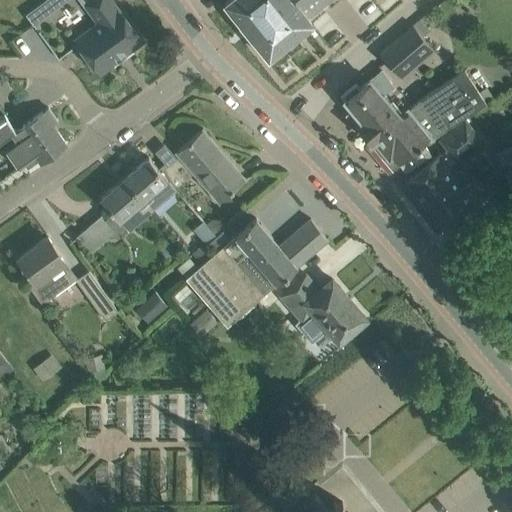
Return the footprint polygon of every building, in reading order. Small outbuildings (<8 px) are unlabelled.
[(45,0),(42,0),(26,13),(34,24),(52,10),(45,0)] [(82,0),(101,25),(79,41),(76,38),(76,39),(99,71),(142,39),(112,0),(82,0)] [(226,0),(224,2),(268,57),(313,22),(307,14),(295,0),(226,0)] [(295,0),(307,14),(324,0),(295,0)] [(379,52),(402,77),(435,49),(412,23),(379,52)] [(357,124),(389,162),(395,157),(406,170),(431,152),(424,143),(440,130),(486,101),(464,67),(426,92),(400,114),(389,101),(390,100),(384,93),(393,84),(382,68),(360,86),(356,82),(341,93),(360,116),(357,119),(357,124)] [(38,159),(40,161),(67,143),(52,123),(57,119),(48,107),(17,128),(6,112),(0,116),(0,143),(2,142),(19,166),(25,162),(27,166),(38,159)] [(406,179),(445,229),(480,201),(450,164),(482,139),(464,117),(438,136),(447,147),(406,179)] [(174,168),(184,180),(195,171),(219,200),(246,177),(245,176),(244,176),(203,129),(204,129),(203,127),(175,151),(177,152),(177,151),(179,154),(168,163),(173,169),(174,168)] [(149,156),(125,177),(153,209),(184,180),(173,169),(168,163),(161,170),(149,156)] [(113,211),(105,219),(120,236),(153,209),(125,177),(101,197),(113,211)] [(186,276),(203,296),(272,236),(255,217),(236,233),(228,224),(209,241),(216,250),(186,276)] [(203,296),(227,324),(328,237),(311,217),(279,245),(272,236),(203,296)] [(29,285),(42,303),(76,278),(64,261),(66,260),(48,235),(18,256),(35,280),(29,285)] [(76,278),(105,319),(118,309),(89,269),(76,278)] [(290,285),(281,293),(301,318),(296,322),(312,340),(328,327),(339,339),(350,330),(366,317),(332,277),(319,288),(305,272),(290,285)] [(155,291),(136,308),(148,321),(167,305),(155,291)] [(488,302),(479,292),(474,296),(483,306),(488,302)] [(197,302),(190,309),(194,313),(201,307),(197,302)] [(102,352),(84,356),(87,370),(105,366),(102,352)] [(49,355),(33,367),(43,379),(58,368),(49,355)] [(291,362),(290,366),(293,370),(297,370),(301,368),(302,363),(299,359),(294,359),(291,362)] [(286,511),(351,511),(342,501),(339,503),(338,501),(337,503),(335,500),(333,502),(335,504),(329,509),(314,492),(302,502),(303,503),(292,511),(290,509),(286,511)]
